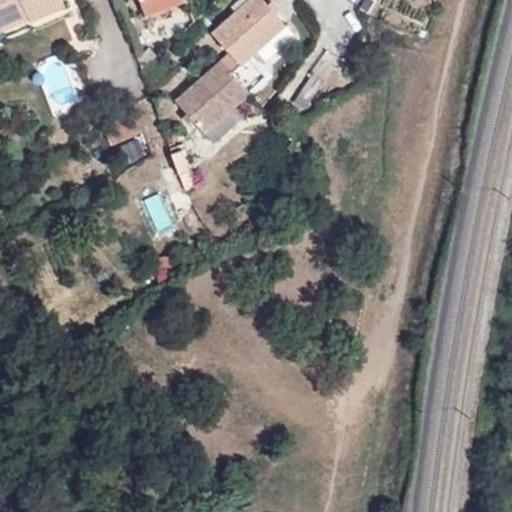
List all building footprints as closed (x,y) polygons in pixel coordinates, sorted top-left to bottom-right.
[(0,0),(0,9),(1,9),(5,20),(26,12),(29,19),(31,22),(65,6),(61,0),(0,0)] [(139,0),(146,17),(186,2),(185,0),(139,0)] [(230,53),(241,65),(256,51),(267,62),(296,38),(263,0),(249,0),(213,33),(230,53)] [(1,9),(0,9),(0,31),(29,19),(26,12),(5,20),(1,9)] [(251,76),(241,65),(230,53),(176,100),(204,133),(249,93),(242,85),(251,76)] [(325,80),(313,72),(299,94),(310,101),(325,80)] [(183,149),(172,153),(180,175),(190,171),(183,149)]
